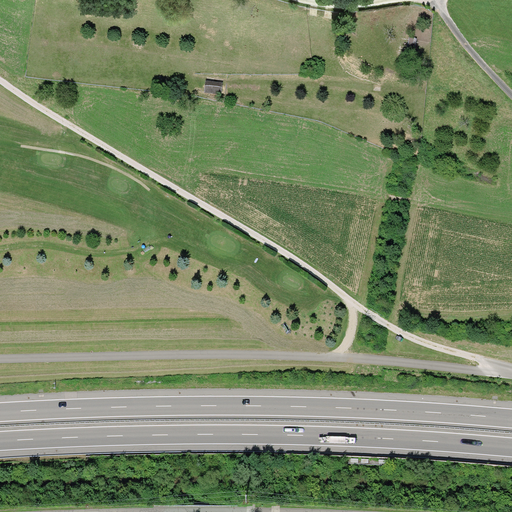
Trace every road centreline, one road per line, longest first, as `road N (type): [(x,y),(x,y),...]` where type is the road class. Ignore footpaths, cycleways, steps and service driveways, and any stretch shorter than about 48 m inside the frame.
road 1 (track): [(0,78),(398,331),(511,374)]
road 2 (unclassified): [(0,359),(293,355),(511,374)]
road 3 (motorway): [(511,418),(298,405),(0,411)]
road 4 (motorway): [(0,441),(250,435),(511,448)]
road 5 (track): [(511,99),(463,46),(435,0)]
road 6 (track): [(291,0),(330,7),(413,0)]
